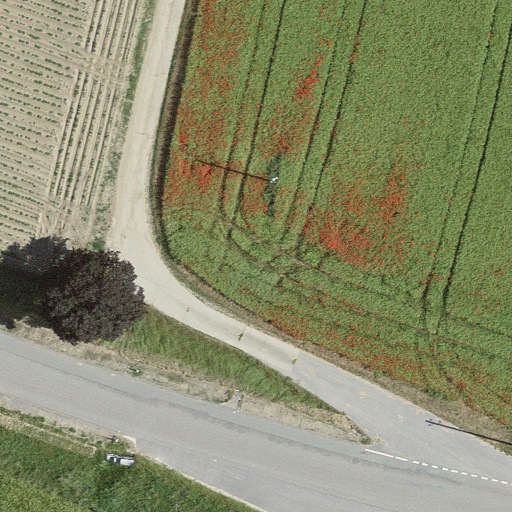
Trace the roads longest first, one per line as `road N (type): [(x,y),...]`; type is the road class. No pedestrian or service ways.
road 1 (track): [(174,0),(140,149),(132,252),(185,308),(443,433),(505,510)]
road 2 (tertiary): [(511,511),(258,460),(0,362)]
